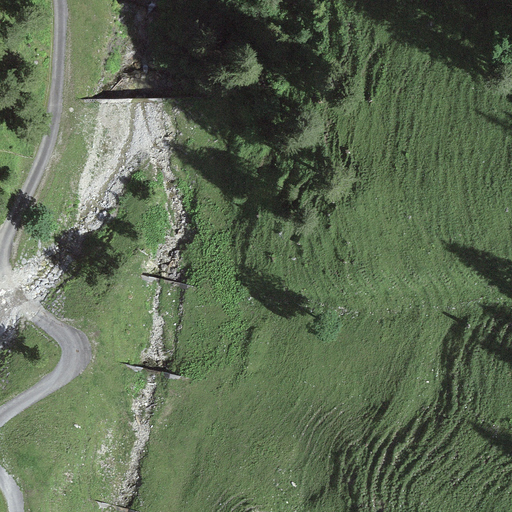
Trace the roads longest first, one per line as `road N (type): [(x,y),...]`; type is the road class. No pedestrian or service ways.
road 1 (track): [(0,258),(52,123),(57,0)]
road 2 (track): [(0,410),(68,369),(73,348),(15,292),(0,265)]
